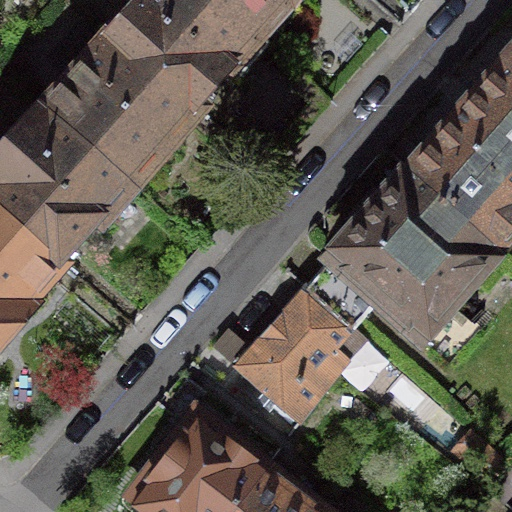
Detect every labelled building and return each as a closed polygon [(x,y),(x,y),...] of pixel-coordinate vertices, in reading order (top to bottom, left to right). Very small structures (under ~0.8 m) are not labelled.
[(241,47),(256,29),(222,0),(139,0),(111,33),(197,109),(204,101),(233,68),(227,62),(241,47)] [(222,0),(256,29),(281,0),(286,0),(291,4),(295,0),(222,0)] [(162,149),(197,109),(111,33),(46,106),(129,181),(139,170),(159,147),(162,149)] [(511,55),(465,109),(410,170),(499,249),(500,247),(499,246),(511,230),(511,55)] [(100,213),(129,181),(46,106),(0,157),(0,211),(63,264),(65,263),(62,260),(83,237),(102,215),(100,213)] [(450,304),(499,249),(410,170),(361,225),(306,287),(353,329),(377,302),(425,344),(456,309),(450,304)] [(0,336),(1,335),(24,310),(31,303),(30,302),(63,264),(0,211),(0,336)] [(236,366),(300,422),(347,360),(335,349),(353,329),(306,287),(276,322),(236,366)] [(157,507),(163,511),(231,511),(265,469),(226,439),(229,435),(225,432),(223,434),(221,432),(220,430),(218,428),(215,425),(213,423),(209,421),(207,420),(203,418),(204,416),(200,413),(182,436),(180,436),(178,436),(176,437),(172,440),(170,442),(168,446),(167,449),(166,452),(166,454),(167,456),(152,475),(146,476),(138,486),(140,500),(151,508),(157,507)] [(464,443),(457,451),(483,475),(498,458),(472,435),(464,443)] [(319,511),(320,511),(276,478),(265,469),(231,511),(319,511)]
